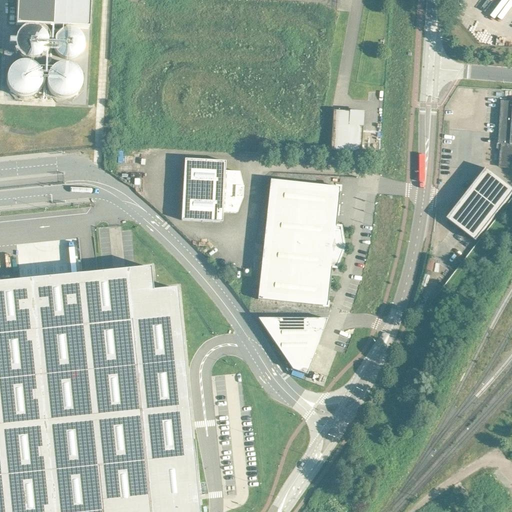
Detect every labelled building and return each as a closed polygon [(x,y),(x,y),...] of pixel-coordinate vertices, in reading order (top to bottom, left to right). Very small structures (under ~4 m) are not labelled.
[(14,0),(13,25),(87,28),(88,0),(14,0)] [(47,44),(47,42),(47,41),(47,39),(46,38),(46,36),(45,35),(44,34),(44,33),(42,32),(41,31),(40,30),(39,29),(38,28),(36,28),(35,28),(34,27),(32,27),(30,27),(29,28),(28,28),(26,28),(25,29),(23,30),(22,31),(21,32),(20,33),(19,34),(18,35),(18,36),(18,37),(17,38),(17,40),(17,41),(17,43),(17,44),(17,46),(17,47),(18,48),(19,50),(19,51),(20,52),(21,53),(22,54),(23,55),(25,56),(26,57),(28,57),(29,57),(31,58),(32,58),(34,57),(35,57),(36,57),(38,56),(39,56),(41,55),(42,54),(42,53),(43,52),(44,51),(45,50),(46,48),(46,47),(46,46),(47,45),(47,44)] [(82,45),(82,44),(82,43),(82,41),(81,40),(81,38),(80,37),(79,36),(79,35),(77,33),(75,32),(74,31),(73,30),(71,30),(69,29),(68,29),(66,29),(65,29),(63,29),(62,30),(61,30),(60,31),(58,32),(57,33),(56,34),(55,34),(54,36),(53,37),(53,39),(52,40),(52,41),(52,43),(52,44),(52,46),(52,48),(52,49),(53,50),(53,51),(54,53),(55,54),(56,55),(57,56),(58,57),(60,58),(61,58),(63,59),(64,59),(66,59),(67,59),(69,59),(70,59),(71,59),(73,58),(74,58),(75,57),(77,56),(78,55),(79,54),(80,52),(80,51),(81,50),(81,48),(82,47),(82,45)] [(9,76),(9,79),(9,82),(10,86),(11,89),(13,91),(16,93),(19,95),(22,96),(25,97),(28,97),(31,96),(35,95),(37,93),(40,91),(42,89),(43,86),(44,82),(44,79),(44,76),(43,73),(42,70),(40,67),(37,65),(35,63),(31,62),(28,61),(25,61),(22,62),(19,63),(16,65),(13,67),(11,70),(10,73),(9,76)] [(49,78),(49,81),(49,85),(50,88),(51,91),(53,93),(56,96),(58,97),(61,98),(65,99),(68,99),(71,98),(74,97),(77,96),(80,93),(82,91),(83,88),(84,85),(84,81),(84,78),(83,75),(82,72),(80,69),(77,67),(74,65),(71,64),(68,63),(65,63),(61,64),(58,65),(56,67),(53,69),(51,72),(50,75),(49,78)] [(511,101),(501,101),(498,144),(501,144),(499,167),(511,168),(511,101)] [(361,153),(362,132),(363,113),(333,111),(330,151),(361,153)] [(184,160),(182,190),(240,193),(240,189),(243,188),(239,173),(225,172),(225,162),(184,160)] [(511,188),(487,169),(448,220),(476,241),(511,194),(511,188)] [(343,248),(340,227),(335,227),(340,188),(270,180),(264,240),(343,248)] [(237,214),(243,198),(240,197),(240,193),(182,190),(181,221),(222,223),(222,213),(237,214)] [(336,269),(340,256),(342,252),(343,248),(264,240),(257,300),(327,307),(331,268),(336,269)] [(150,268),(0,282),(0,511),(198,511),(176,289),(152,291),(150,268)] [(306,375),(327,319),(257,319),(292,370),(306,375)]
